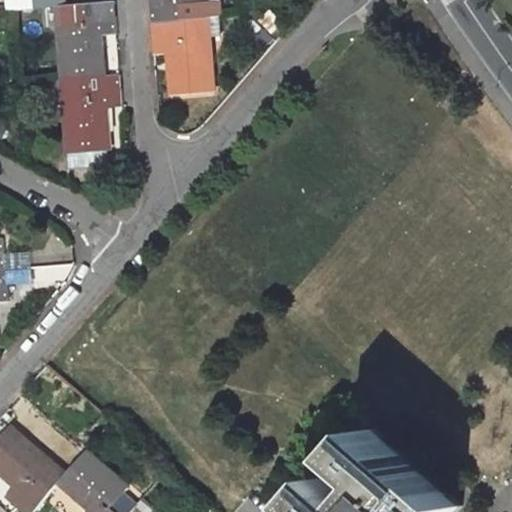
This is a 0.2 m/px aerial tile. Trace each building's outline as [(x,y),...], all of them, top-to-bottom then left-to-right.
[(70,0),(39,0),(41,9),(60,7),(71,6),(70,0)] [(187,2),(209,0),(208,0),(153,0),(155,21),(188,19),(187,2)] [(106,77),(104,35),(119,34),(118,2),(84,4),(85,22),(61,23),(63,79),(106,77)] [(155,21),(157,55),(157,56),(174,55),(177,95),(215,93),(210,32),(220,31),(219,17),(188,19),(155,21)] [(63,79),(70,151),(117,147),(115,106),(126,104),(121,76),(106,77),(63,79)] [(117,147),(70,151),(71,161),(118,158),(117,147)] [(315,280),(426,372),(471,363),(496,333),(474,315),(492,312),(511,287),(511,263),(430,196),(386,205),(364,231),(367,245),(339,250),(315,280)] [(0,303),(11,302),(7,271),(0,272),(0,303)] [(64,480),(10,430),(0,441),(0,474),(14,487),(4,499),(19,511),(35,511),(60,484),(64,480)] [(458,511),(463,507),(376,431),(353,457),(385,484),(367,505),(336,478),(313,505),(321,511),(458,511)] [(113,511),(130,494),(85,455),(64,480),(60,484),(91,511),(90,511),(113,511)] [(150,511),(141,503),(132,511),(150,511)]
